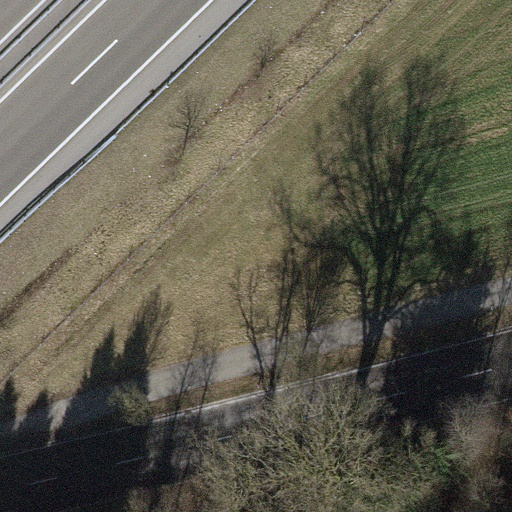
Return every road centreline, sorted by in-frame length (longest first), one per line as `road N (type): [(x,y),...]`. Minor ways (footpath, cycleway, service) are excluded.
road 1 (primary): [(511,355),(0,490)]
road 2 (motorway): [(0,157),(162,0)]
